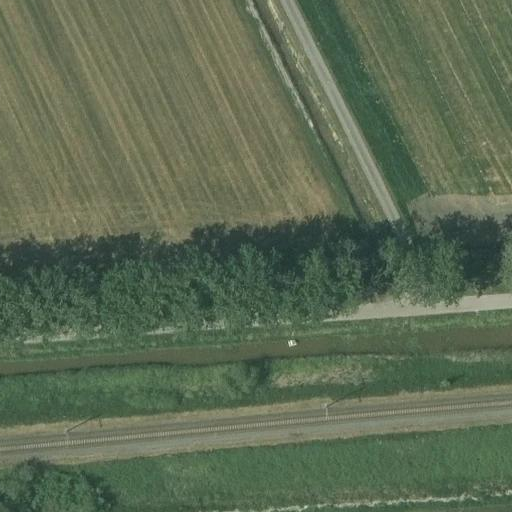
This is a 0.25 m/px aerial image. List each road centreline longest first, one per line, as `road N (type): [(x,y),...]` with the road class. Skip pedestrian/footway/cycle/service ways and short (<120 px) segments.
road 1 (unclassified): [(0,340),(511,309)]
road 2 (unknown): [(283,0),(430,314)]
